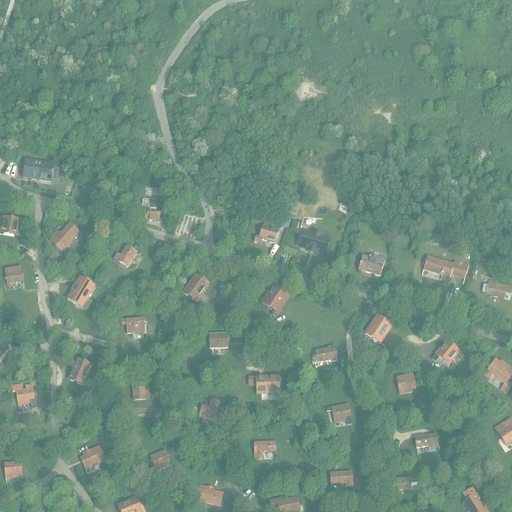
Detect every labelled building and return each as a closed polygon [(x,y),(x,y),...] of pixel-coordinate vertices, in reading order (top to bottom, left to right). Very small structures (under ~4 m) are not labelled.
[(53,166),(26,161),(24,170),(23,179),(31,180),(50,183),(51,175),(53,175),(53,173),(52,173),(53,166)] [(142,221),(143,221),(159,222),(160,211),(162,211),(163,202),(148,201),(148,211),(142,210),(142,221)] [(0,235),(19,238),(22,221),(1,217),(0,224),(0,235)] [(263,226),(259,237),(256,236),(254,242),(261,244),(262,240),(274,244),(278,231),(269,228),(270,224),(265,222),(263,226)] [(50,240),(53,243),(52,244),(55,247),(57,249),(57,248),(62,252),(68,245),(66,243),(70,239),(72,241),(80,233),(70,224),(60,236),(57,233),(50,240)] [(325,257),(330,240),(302,231),(296,249),(325,257)] [(128,268),(137,254),(126,247),(121,256),(117,254),(114,260),(128,268)] [(370,260),(369,259),(362,257),(358,271),(380,277),(385,259),(371,256),(370,260)] [(463,285),(469,265),(454,261),(453,264),(427,257),(421,276),(422,276),(423,271),(441,276),(440,281),(442,276),(450,279),(451,276),(464,280),(463,285)] [(11,284),(23,282),(21,268),(5,270),(8,288),(12,287),(11,284)] [(209,285),(195,275),(183,293),(196,303),(209,285)] [(72,292),(67,300),(75,305),(79,299),(84,302),(93,287),(80,278),(75,286),(71,292),(72,292)] [(511,292),(511,288),(496,285),(497,284),(489,282),(486,296),(504,299),(505,293),(511,294),(511,292)] [(278,314),(289,297),(273,287),(263,304),(278,314)] [(147,328),(146,319),(127,320),(127,334),(152,333),(152,327),(147,328)] [(380,344),(392,326),(382,320),(370,338),(380,344)] [(210,349),(227,349),(227,335),(209,336),(210,349)] [(436,355),(447,364),(449,366),(459,353),(446,342),(442,346),(439,350),(436,355)] [(330,363),(337,362),(334,347),(328,348),(328,350),(314,352),(315,356),(313,357),(314,364),(330,361),(330,363)] [(81,358),(69,377),(83,385),(95,367),(81,358)] [(511,373),(495,361),(485,374),(484,376),(488,380),(492,375),(504,384),(500,390),(505,394),(511,385),(507,382),(511,375),(511,373)] [(403,391),(415,389),(413,375),(396,378),(399,394),(404,394),(403,391)] [(281,377),(250,378),(250,387),(258,387),(258,395),(281,395),(281,377)] [(148,390),(148,389),(148,383),(132,385),(133,401),(146,400),(145,390),(148,390)] [(30,405),(35,405),(32,390),(33,390),(32,386),(25,387),(26,390),(22,391),(21,385),(12,387),(13,393),(16,392),(18,406),(30,404),(30,405)] [(217,410),(219,403),(211,401),(210,408),(202,407),(199,419),(215,422),(218,410),(217,410)] [(347,423),(348,427),(352,427),(349,406),(332,409),(335,425),(347,423)] [(506,447),(511,443),(511,422),(510,419),(495,429),(506,447)] [(429,449),(438,448),(436,435),(424,437),(423,436),(414,438),(416,449),(429,447),(429,449)] [(262,453),(276,452),(275,443),(254,444),(254,454),(257,454),(257,461),(262,461),(262,453)] [(97,465),(101,463),(96,449),(83,454),(84,457),(80,458),(88,475),(99,470),(97,465)] [(156,472),(171,466),(165,452),(150,458),(156,472)] [(4,464),(6,476),(6,479),(21,477),(20,463),(4,464)] [(333,484),(346,484),(346,488),(353,487),(352,473),(333,474),(333,484)] [(399,491),(411,490),(410,479),(393,480),(393,484),(384,485),(384,494),(399,493),(399,491)] [(220,507),(223,495),(218,494),(213,492),(213,490),(210,489),(210,490),(198,487),(196,495),(201,496),(199,502),(220,507)] [(464,502),(469,511),(487,511),(485,508),(483,509),(478,501),(480,499),(473,489),(463,495),(467,501),(464,502)] [(273,500),(273,502),(270,502),(271,509),(278,507),(279,511),(294,511),(299,511),(297,505),(299,504),(298,499),(289,500),(289,497),(286,498),(286,499),(284,499),(284,498),(273,500)] [(141,511),(136,499),(118,506),(120,511),(141,511)]
